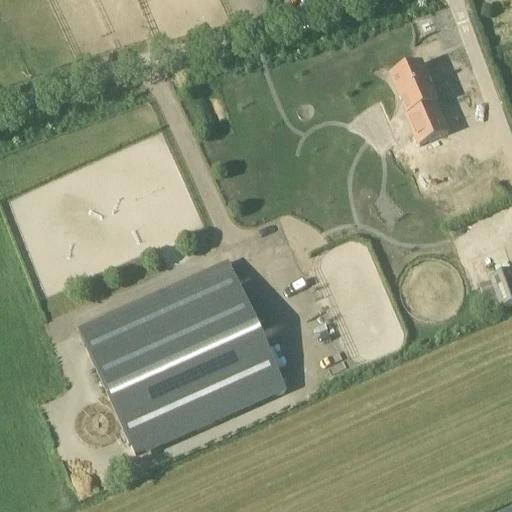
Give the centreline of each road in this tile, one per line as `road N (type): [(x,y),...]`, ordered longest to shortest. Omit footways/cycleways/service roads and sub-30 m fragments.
road 1 (unclassified): [(0,110),(347,0)]
road 2 (unclassified): [(463,22),(511,153)]
